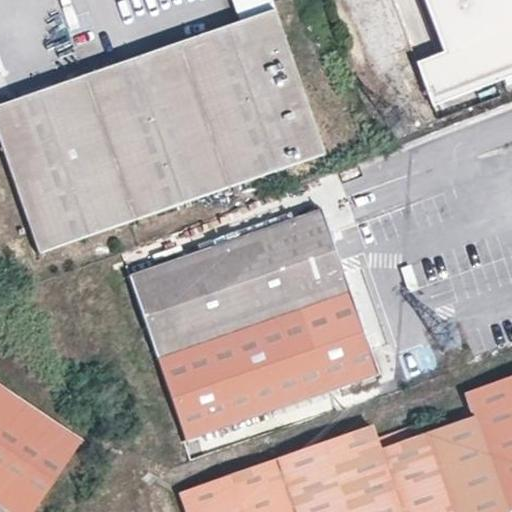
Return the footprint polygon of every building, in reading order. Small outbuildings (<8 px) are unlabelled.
[(511,68),(511,0),(426,0),(446,52),(415,63),(429,99),(511,68)] [(335,153),(287,11),(3,110),(52,251),(335,153)] [(358,317),(322,213),(131,278),(140,304),(159,360),(188,443),(323,396),(379,377),(358,317)] [(382,450),(403,511),(508,511),(509,511),(511,510),(511,378),(466,394),(474,417),(382,450)] [(0,511),(26,511),(76,435),(0,386),(0,511)] [(403,511),(382,450),(374,426),(180,494),(186,511),(403,511)]
